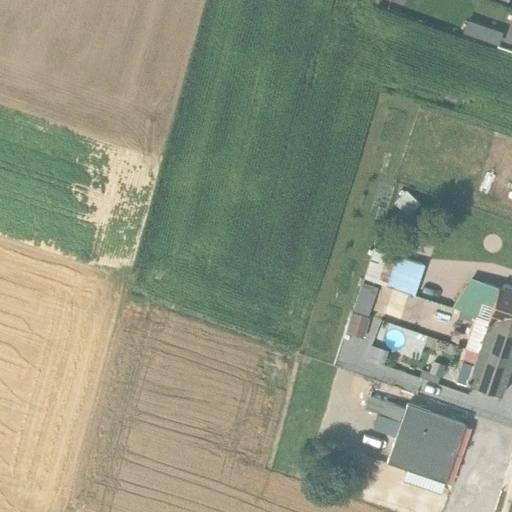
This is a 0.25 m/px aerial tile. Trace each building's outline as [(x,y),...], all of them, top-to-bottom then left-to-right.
[(412,296),(423,265),(372,249),(363,279),(412,296)] [(455,309),(511,326),(511,293),(510,292),(511,289),(503,286),(501,289),(470,279),(451,307),(455,309)] [(511,358),(511,326),(459,311),(457,318),(472,322),(464,349),(511,363),(511,358)] [(466,350),(455,380),(500,396),(511,363),(466,350)] [(420,370),(418,377),(436,384),(438,376),(440,377),(444,366),(432,362),(428,373),(420,370)] [(404,409),(368,396),(364,409),(400,422),(386,462),(406,469),(402,482),(440,494),(463,425),(406,405),(404,409)]
